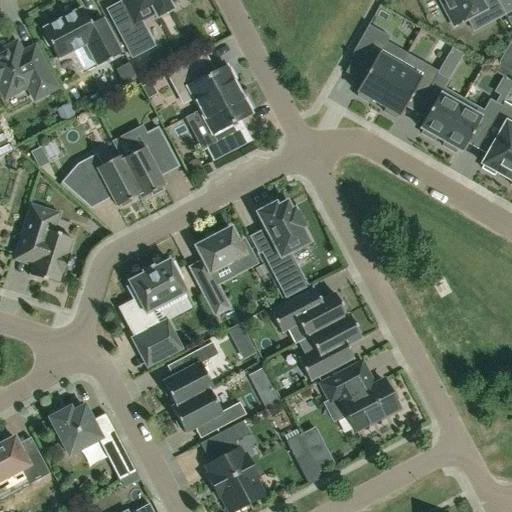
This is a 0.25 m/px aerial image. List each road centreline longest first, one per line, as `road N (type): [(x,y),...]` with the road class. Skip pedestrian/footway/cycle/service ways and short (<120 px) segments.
road 1 (residential): [(305,155),(460,446)]
road 2 (residential): [(78,349),(110,253),(305,155)]
road 3 (residential): [(511,225),(356,141),(341,137),(305,155)]
road 4 (residential): [(177,511),(93,357),(78,349)]
road 5 (residential): [(305,155),(226,0)]
road 6 (residential): [(335,511),(460,446)]
